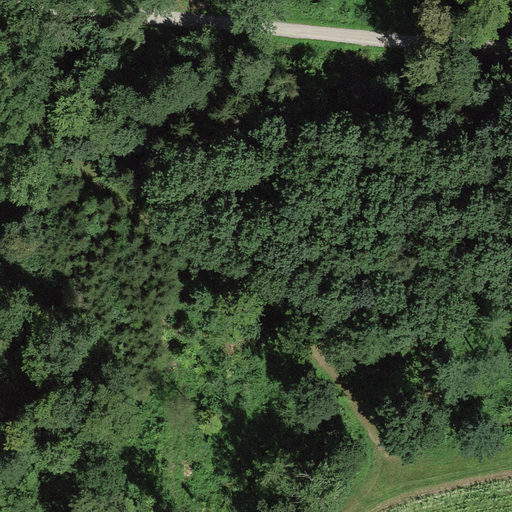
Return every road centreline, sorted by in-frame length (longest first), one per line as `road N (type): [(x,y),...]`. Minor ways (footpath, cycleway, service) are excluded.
road 1 (track): [(334,511),(384,460),(335,344),(98,180),(0,83)]
road 2 (track): [(511,37),(164,21),(37,0)]
